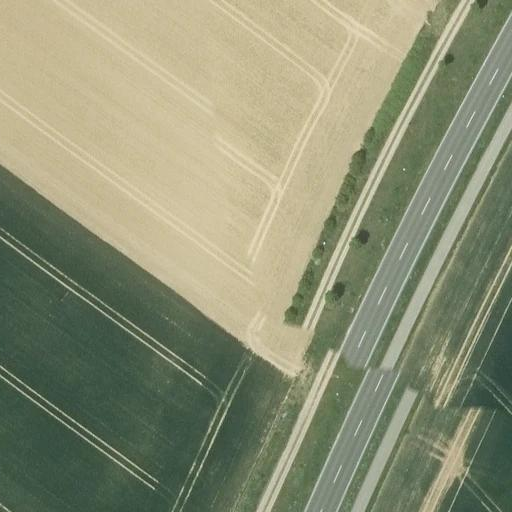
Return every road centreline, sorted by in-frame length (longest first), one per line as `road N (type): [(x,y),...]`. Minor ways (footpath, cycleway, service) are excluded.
road 1 (track): [(260,511),(420,155),(508,0)]
road 2 (secondary): [(315,511),(354,418),(511,115)]
road 3 (track): [(352,511),(511,185)]
